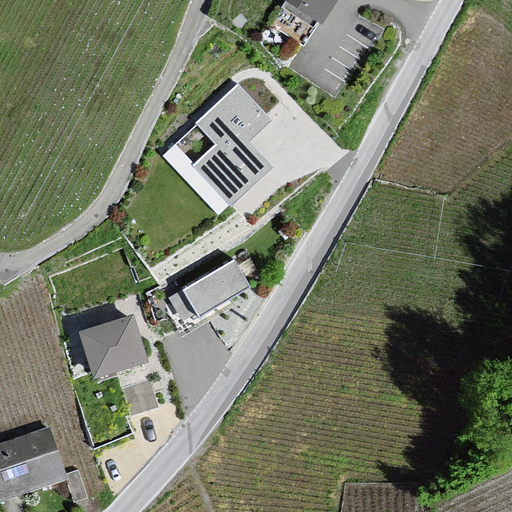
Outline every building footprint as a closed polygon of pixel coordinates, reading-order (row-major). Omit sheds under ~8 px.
[(288,0),(321,22),(335,0),(288,0)] [(272,120),(238,83),(172,143),(230,206),(272,168),(248,142),(272,120)] [(235,259),(169,296),(182,319),(193,313),(198,320),(252,289),(235,259)] [(134,314),(79,331),(94,379),(149,362),(134,314)] [(151,379),(123,387),(132,417),(160,409),(151,379)] [(72,483),(56,432),(0,449),(0,497),(2,505),(72,483)]
